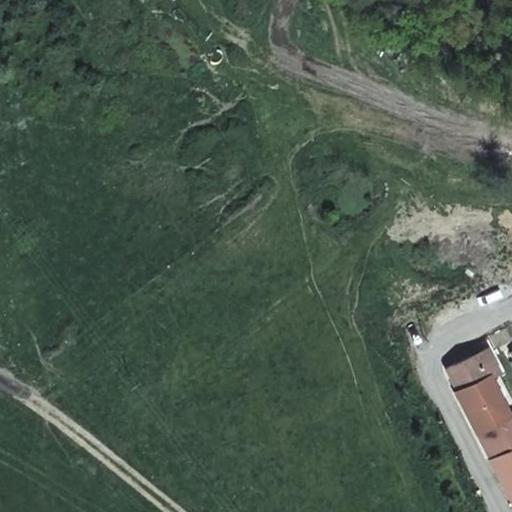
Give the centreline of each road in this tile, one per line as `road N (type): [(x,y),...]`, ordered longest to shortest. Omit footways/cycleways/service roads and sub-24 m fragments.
road 1 (track): [(0,376),(20,383),(176,511)]
road 2 (residential): [(451,335),(431,354),(433,377),(497,511)]
